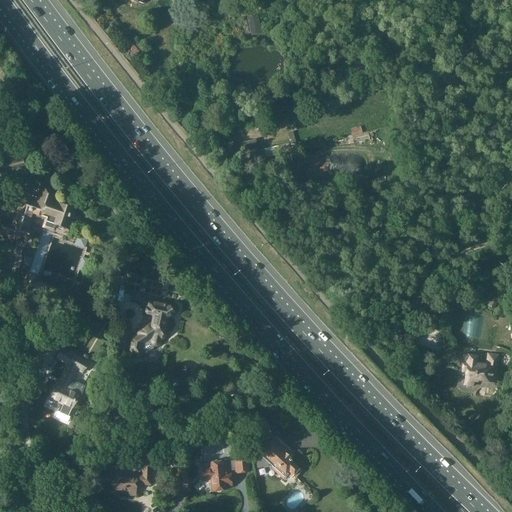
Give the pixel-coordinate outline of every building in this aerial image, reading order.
[(262,34),(258,15),(247,18),(251,35),(251,36),(256,35),(262,34)] [(350,129),(352,136),(362,133),(361,127),(350,129)] [(225,144),(220,137),(213,142),(218,149),(225,144)] [(256,139),(242,143),(247,162),(261,159),(284,153),(282,145),(259,151),(256,139)] [(67,239),(78,207),(62,202),(53,200),(55,194),(43,190),(40,197),(38,197),(36,202),(21,196),(13,222),(3,219),(0,227),(0,236),(1,237),(2,237),(1,239),(29,249),(36,228),(42,231),(44,224),(56,228),(54,235),(67,239)] [(78,235),(75,246),(85,249),(88,239),(78,235)] [(30,267),(32,259),(25,256),(22,265),(30,267)] [(90,260),(82,257),(78,270),(86,273),(87,270),(89,271),(91,264),(89,263),(90,260)] [(26,275),(21,290),(43,298),(48,285),(38,282),(39,280),(26,275)] [(497,301),(491,298),(488,306),(494,309),(497,301)] [(154,316),(152,324),(150,324),(135,334),(137,336),(132,339),(130,350),(131,352),(131,353),(132,355),(134,357),(136,358),(138,358),(140,358),(142,356),(143,354),(143,353),(146,354),(154,349),(153,346),(155,347),(157,347),(158,346),(160,345),(161,343),(161,340),(168,335),(164,329),(167,319),(176,313),(176,309),(174,306),(148,301),(145,314),(154,316)] [(43,333),(59,333),(59,324),(43,325),(43,333)] [(115,349),(122,350),(124,332),(117,332),(115,349)] [(9,348),(4,342),(0,344),(0,351),(2,353),(9,348)] [(57,384),(50,399),(63,405),(60,413),(68,417),(72,409),(78,395),(81,397),(86,386),(73,380),(77,371),(81,374),(85,367),(88,362),(64,347),(57,359),(67,365),(58,384),(57,384)] [(477,357),(464,355),(462,371),(466,372),(464,385),(473,386),(474,382),(477,382),(478,380),(486,381),(487,376),(495,377),(498,356),(486,354),(485,365),(476,364),(477,357)] [(109,403),(106,414),(120,417),(122,405),(109,403)] [(185,413),(178,411),(176,418),(183,419),(185,413)] [(274,438),(267,422),(255,427),(261,441),(264,439),(269,444),(259,455),(259,454),(252,457),(254,469),(267,466),(269,464),(281,475),(280,476),(285,481),(290,476),(289,475),(290,474),(295,479),(301,472),(290,462),(291,461),(290,460),(292,458),(288,455),(290,454),(274,438)] [(210,463),(201,464),(202,470),(203,481),(209,480),(209,484),(212,483),(212,491),(226,490),(225,486),(231,485),(231,475),(236,474),(236,473),(249,472),(247,454),(234,455),(234,461),(221,463),(210,464),(210,463)] [(104,467),(103,478),(112,478),(112,492),(128,493),(129,493),(129,491),(136,491),(137,485),(151,485),(151,467),(143,467),(142,477),(121,476),(122,467),(104,467)] [(175,470),(177,483),(176,483),(177,493),(190,492),(189,482),(188,482),(187,471),(186,471),(185,469),(175,470)]
